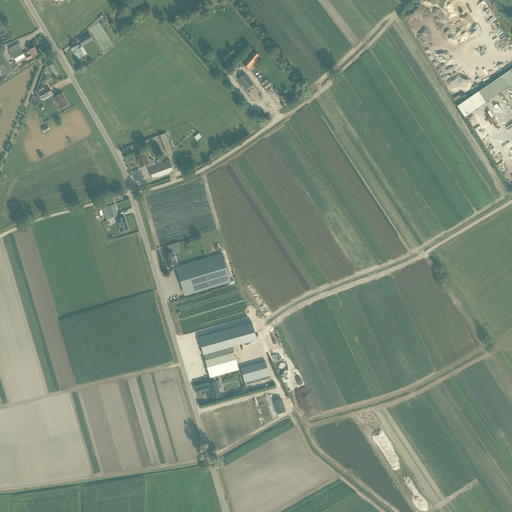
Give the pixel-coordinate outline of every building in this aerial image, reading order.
[(489,7),(483,11),(487,18),(492,15),(490,12),(491,11),(489,7)] [(82,47),(87,44),(93,41),(89,34),(83,38),(79,40),(82,47)] [(13,46),(9,49),(14,59),(17,64),(24,60),(26,59),(27,61),(38,55),(34,47),(29,51),(23,53),(18,44),(13,46)] [(84,55),(78,45),(71,49),(73,52),(74,52),(78,59),(84,55)] [(0,51),(0,67),(2,71),(5,76),(13,71),(11,67),(2,51),(0,51)] [(257,60),(259,62),(261,58),(254,52),(243,65),(248,69),(254,63),(255,63),(257,60)] [(51,67),(56,77),(61,75),(56,65),(51,67)] [(241,77),(238,80),(245,89),(252,84),(245,74),(241,77)] [(267,80),(261,84),(263,86),(262,87),(265,90),(267,92),(273,87),(271,85),(272,85),(269,81),(269,82),(267,80)] [(38,94),(42,100),(53,94),(49,88),(38,94)] [(276,88),(273,90),(280,98),(282,96),(276,88)] [(60,109),(64,107),(65,107),(66,106),(65,106),(68,105),(62,94),(54,98),(60,109)] [(166,133),(160,136),(167,155),(173,153),(166,133)] [(153,179),(173,172),(169,160),(156,165),(155,163),(154,161),(153,160),(151,160),(150,159),(148,159),(147,160),(146,157),(147,156),(149,154),(148,152),(145,151),(144,152),(136,155),(138,161),(138,160),(141,167),(140,167),(148,164),(149,167),(153,179)] [(106,207),(102,208),(106,220),(118,216),(115,204),(106,207)] [(120,232),(123,231),(128,229),(124,217),(116,220),(120,232)] [(24,235),(27,242),(29,241),(25,229),(19,231),(20,236),(24,235)] [(178,243),(168,246),(169,246),(170,252),(179,249),(178,243)] [(173,251),(169,252),(165,254),(167,262),(166,263),(167,267),(177,264),(173,251)] [(24,260),(28,271),(22,273),(21,270),(18,271),(20,276),(24,274),(27,283),(30,282),(31,285),(37,283),(35,279),(40,278),(38,271),(32,253),(29,254),(31,258),(24,260)] [(221,254),(176,268),(182,288),(228,274),(221,254)] [(48,394),(71,390),(55,311),(45,313),(44,308),(45,307),(46,307),(46,304),(44,304),(42,314),(39,298),(37,308),(30,310),(31,313),(32,314),(31,316),(38,318),(36,318),(37,321),(38,320),(39,316),(42,317),(41,320),(43,321),(42,328),(45,328),(45,331),(43,331),(42,328),(41,332),(35,331),(48,394)] [(227,329),(198,337),(201,345),(205,360),(234,352),(227,329)] [(221,396),(217,385),(220,384),(219,380),(216,381),(215,376),(239,370),(234,352),(205,360),(210,378),(212,382),(209,383),(213,399),(221,396)] [(266,362),(241,369),(245,383),(269,376),(266,362)] [(269,395),(274,419),(278,419),(273,394),(269,395)] [(256,429),(266,426),(258,397),(247,400),(248,407),(250,406),(254,421),(256,429)] [(285,402),(278,404),(281,415),(287,413),(285,402)]
